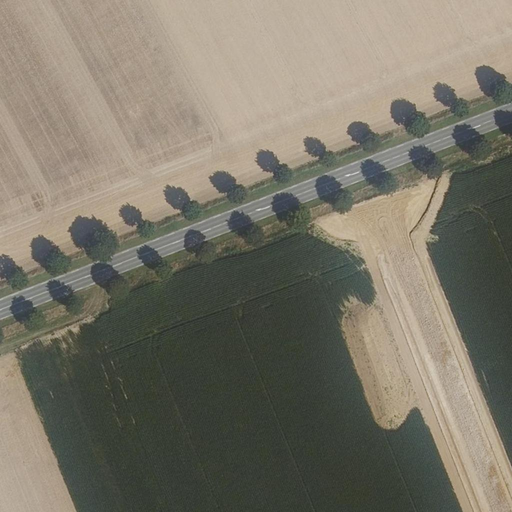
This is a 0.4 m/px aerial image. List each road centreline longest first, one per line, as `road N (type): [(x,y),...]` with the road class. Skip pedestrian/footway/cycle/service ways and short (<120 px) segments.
road 1 (tertiary): [(0,311),(319,187)]
road 2 (secondary): [(383,219),(497,511)]
road 3 (secondary): [(417,155),(397,128),(351,122),(319,155),(319,187)]
